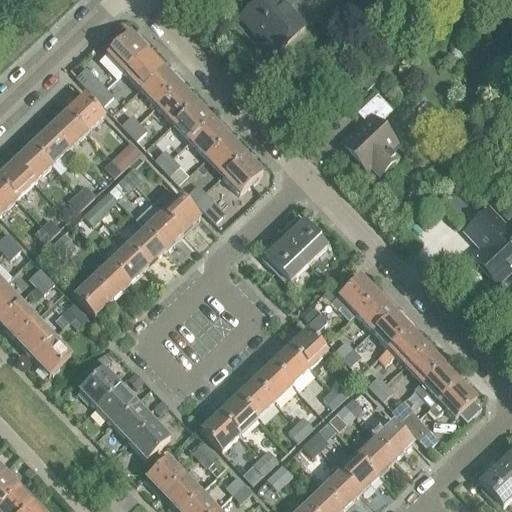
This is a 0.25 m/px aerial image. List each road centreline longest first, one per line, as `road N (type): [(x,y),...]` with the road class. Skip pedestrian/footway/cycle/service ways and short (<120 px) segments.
road 1 (residential): [(511,397),(309,180)]
road 2 (residential): [(309,180),(140,0)]
road 3 (residential): [(212,274),(258,322),(185,392),(139,344)]
road 4 (residential): [(0,112),(118,0)]
road 5 (residential): [(212,274),(309,180)]
